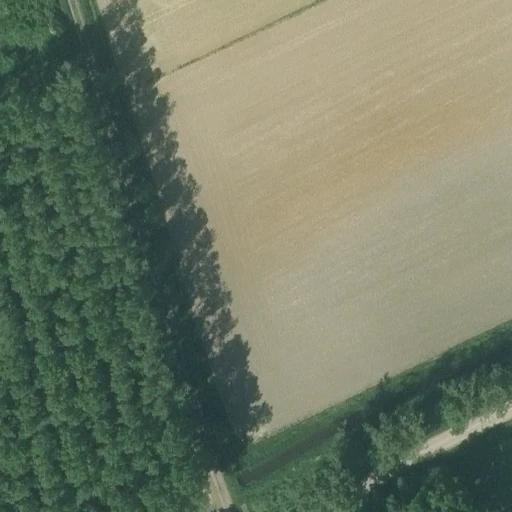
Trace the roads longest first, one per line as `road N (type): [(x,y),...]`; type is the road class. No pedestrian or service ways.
road 1 (track): [(81,0),(236,511)]
road 2 (unclassified): [(335,511),(390,472),(511,414)]
